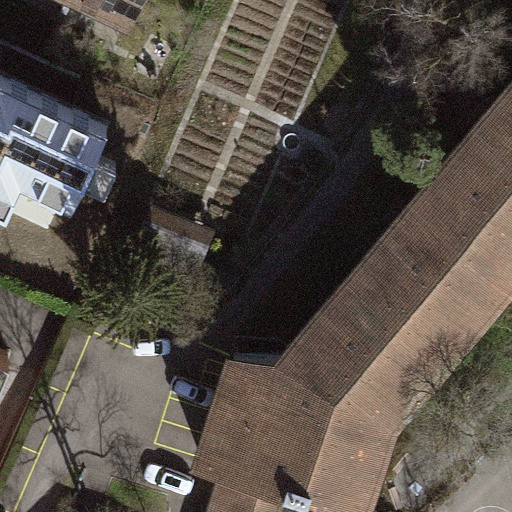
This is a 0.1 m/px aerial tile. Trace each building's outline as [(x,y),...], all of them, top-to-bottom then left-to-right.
[(80,0),(127,22),(137,0),(80,0)] [(18,174),(70,198),(104,125),(0,77),(0,202),(4,204),(18,174)] [(361,501),(390,411),(511,266),(511,86),(498,103),(480,124),(292,347),(286,355),(237,352),(203,459),(221,465),(239,470),(231,495),(273,509),(282,484),(308,492),(311,485),(361,501)] [(141,234),(165,244),(177,215),(153,205),(141,234)] [(165,243),(201,258),(213,230),(177,215),(165,243)] [(132,257),(155,267),(165,244),(141,234),(132,257)] [(155,267),(191,281),(201,258),(165,243),(155,267)] [(0,373),(10,351),(0,346),(0,373)] [(272,511),(273,509),(231,495),(239,470),(221,465),(206,511),(272,511)]
